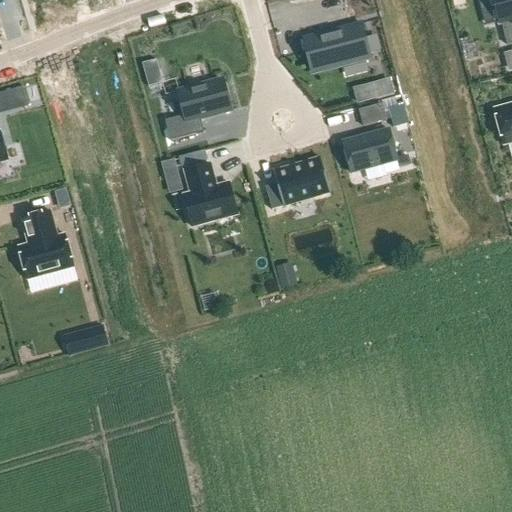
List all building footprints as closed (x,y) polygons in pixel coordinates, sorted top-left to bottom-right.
[(502,23),(508,46),(511,44),(511,0),(493,0),(500,24),(502,23)] [(362,28),(303,42),(312,75),(371,62),(362,28)] [(156,61),(142,64),(149,88),(163,84),(156,61)] [(191,115),(168,122),(173,142),(207,133),(204,121),(234,113),(225,81),(184,92),(191,115)] [(389,82),(356,90),(359,104),(393,95),(389,82)] [(400,99),(387,103),(393,125),(406,121),(400,99)] [(382,106),(359,113),(363,128),(386,122),(382,106)] [(511,106),(494,111),(503,145),(511,142),(511,106)] [(389,131),(344,144),(352,175),(397,162),(400,170),(409,167),(406,157),(397,160),(389,131)] [(0,133),(0,164),(8,162),(1,133),(0,133)] [(277,185),(265,188),(272,211),(331,194),(320,159),(273,173),(277,185)] [(167,183),(180,179),(175,161),(162,165),(167,183)] [(214,184),(210,166),(209,166),(186,173),(192,196),(184,198),(192,227),(237,215),(230,186),(213,190),(212,184),(214,184)] [(65,191),(56,194),(59,206),(69,203),(65,191)] [(28,245),(19,248),(28,281),(74,268),(65,235),(58,237),(51,213),(22,221),(28,245)] [(282,290),(298,286),(293,266),(276,271),(282,290)] [(103,329),(65,340),(70,357),(108,347),(103,329)]
